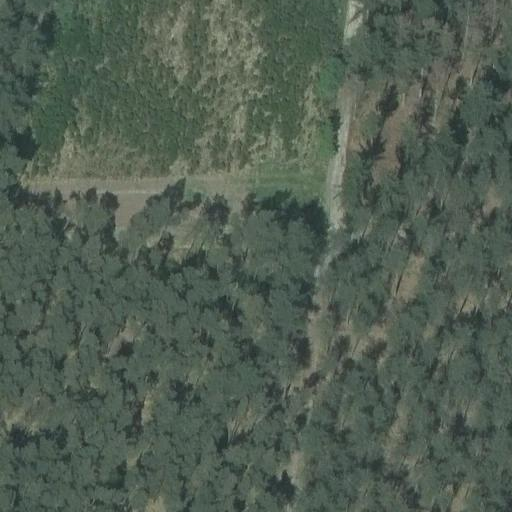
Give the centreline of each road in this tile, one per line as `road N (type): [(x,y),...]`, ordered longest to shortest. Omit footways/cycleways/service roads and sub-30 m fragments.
road 1 (track): [(330,0),(266,511)]
road 2 (track): [(0,239),(511,243)]
